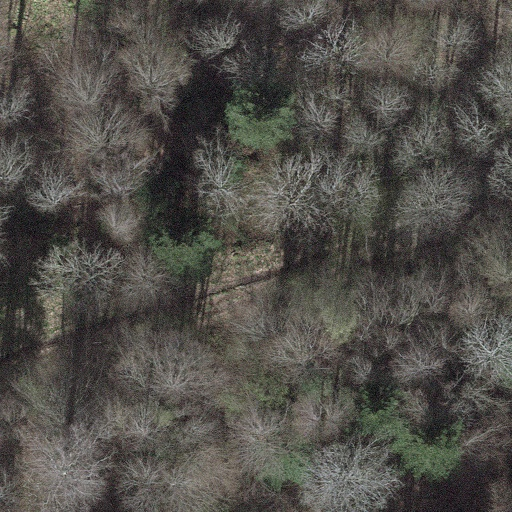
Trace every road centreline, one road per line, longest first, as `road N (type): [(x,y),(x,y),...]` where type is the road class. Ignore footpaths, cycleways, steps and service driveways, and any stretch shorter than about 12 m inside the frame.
road 1 (track): [(0,359),(511,198)]
road 2 (track): [(297,511),(455,456),(511,424)]
